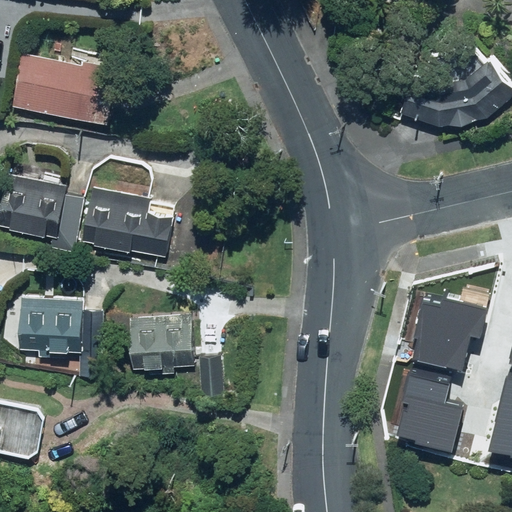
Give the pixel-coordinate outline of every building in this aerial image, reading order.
[(398,16),(337,7),(330,63),(391,71),(398,16)] [(144,55),(26,43),(20,101),(138,114),(144,55)] [(511,96),(511,61),(497,46),(479,71),(449,71),(419,45),(387,82),(444,116),(496,112),(511,96)] [(189,177),(99,165),(89,240),(179,252),(189,177)] [(77,175),(13,168),(6,223),(71,230),(77,175)] [(92,291),(26,291),(26,351),(92,351),(92,291)] [(428,304),(416,359),(462,370),(470,334),(483,336),(489,307),(442,297),(440,307),(428,304)] [(201,308),(120,308),(120,365),(201,365),(201,308)] [(412,371),(394,435),(450,449),(460,409),(444,405),(450,381),(412,371)] [(511,379),(507,378),(491,448),(511,452),(511,379)] [(0,448),(5,445),(45,450),(52,400),(0,392),(0,448)]
